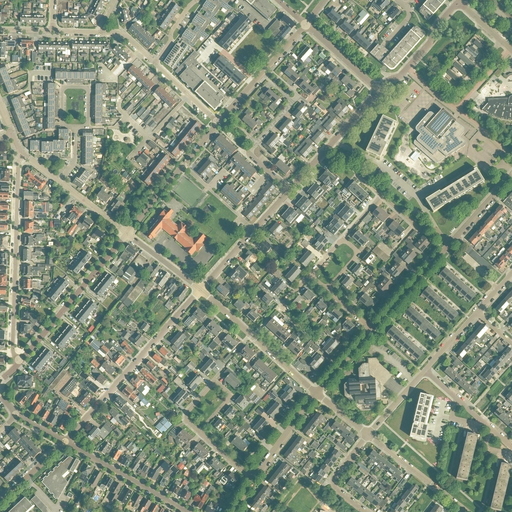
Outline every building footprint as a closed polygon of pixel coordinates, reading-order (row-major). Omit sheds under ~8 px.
[(207,0),(201,9),(206,13),(207,13),(214,18),(221,8),(226,11),(227,10),(231,13),(234,10),(227,5),(220,0),(219,2),(216,0),(215,0),(214,2),(210,0),(207,0)] [(220,0),(227,5),(230,0),(246,0),(269,20),(277,11),(274,8),(271,5),(271,6),(268,3),(269,3),(266,0),(265,1),(264,0),(220,0)] [(371,6),(379,13),(386,6),(386,7),(390,4),(385,0),(376,0),(374,3),(374,2),(371,6)] [(424,18),(426,20),(427,20),(428,21),(446,0),(428,0),(420,9),(421,11),(419,13),(424,18)] [(95,7),(93,9),(93,10),(99,12),(102,7),(94,3),(93,6),(95,7)] [(172,3),(168,7),(177,13),(180,9),(172,3)] [(163,10),(165,12),(174,18),(177,13),(168,7),(166,6),(163,10)] [(384,12),(387,15),(393,20),(396,16),(397,17),(400,13),(395,8),(394,10),(390,6),(384,12)] [(89,14),(87,15),(89,18),(91,16),(92,16),(96,18),(99,12),(93,10),(93,9),(91,8),(89,11),(90,12),(89,14)] [(327,16),(332,20),(336,15),(334,13),(337,10),(334,8),(327,16)] [(350,10),(349,9),(344,14),(346,16),(352,9),(351,8),(350,10)] [(0,23),(4,23),(4,18),(7,18),(7,14),(9,14),(9,11),(1,10),(1,14),(0,14),(0,22),(0,23)] [(360,18),(357,22),(361,25),(365,22),(369,16),(363,11),(361,13),(358,16),(360,18)] [(165,12),(162,16),(171,22),(174,18),(165,12)] [(191,24),(196,28),(203,33),(203,32),(210,22),(215,26),(216,25),(218,26),(221,23),(214,18),(207,13),(206,13),(203,17),(198,14),(191,24)] [(336,15),(332,20),(336,24),(343,16),(341,14),(339,17),(336,15)] [(80,18),(80,24),(86,24),(86,19),(87,19),(89,18),(87,15),(86,16),(83,16),(83,18),(80,18)] [(162,16),(159,21),(168,27),(171,22),(162,16)] [(244,16),(241,21),(248,27),(251,23),(244,16)] [(277,20),(267,31),(276,38),(274,40),(279,44),(296,25),(290,20),(285,16),(279,23),(277,20)] [(340,27),(344,31),(349,26),(347,24),(349,21),(347,19),(340,27)] [(132,34),(140,27),(142,24),(139,20),(136,23),(128,31),(132,34)] [(168,27),(159,21),(156,25),(165,31),(168,27)] [(241,21),(237,25),(244,31),(248,27),(241,21)] [(237,25),(233,29),(241,35),(244,31),(237,25)] [(349,26),(344,31),(349,35),(356,27),(354,25),(351,28),(349,26)] [(132,34),(136,38),(144,30),(140,27),(132,34)] [(387,66),(387,67),(388,68),(388,69),(389,69),(390,70),(391,70),(392,70),(393,70),(394,70),(394,69),(395,69),(399,63),(400,64),(425,35),(424,34),(425,33),(422,31),(422,32),(417,27),(414,29),(413,28),(390,54),(381,46),(380,47),(378,45),(370,54),(383,66),(383,65),(384,66),(386,64),(387,64),(387,65),(387,66)] [(196,28),(193,32),(188,28),(181,39),(193,48),(200,37),(203,39),(204,38),(206,40),(209,36),(203,32),(203,33),(196,28)] [(233,29),(230,33),(237,39),(241,35),(233,29)] [(136,38),(140,42),(148,34),(144,30),(136,38)] [(353,39),(357,43),(362,37),(359,35),(362,33),(360,31),(353,39)] [(230,33),(226,37),(233,43),(237,39),(230,33)] [(140,42),(144,46),(152,38),(148,34),(140,42)] [(226,37),(223,41),(230,47),(233,43),(226,37)] [(357,43),(361,47),(366,41),(362,37),(357,43)] [(152,38),(144,46),(149,50),(156,42),(152,38)] [(476,39),(473,43),(485,53),(488,50),(482,44),(481,46),(477,42),(478,41),(476,39)] [(223,41),(219,45),(226,51),(230,47),(223,41)] [(366,41),(361,47),(366,51),(373,43),(371,41),(368,43),(366,41)] [(0,44),(0,51),(5,52),(5,48),(15,48),(15,42),(5,42),(5,44),(0,44)] [(164,63),(172,69),(188,47),(182,42),(180,45),(178,43),(164,63)] [(102,43),(102,50),(105,50),(105,51),(108,51),(111,52),(111,49),(110,49),(108,48),(109,45),(109,43),(102,43)] [(369,49),(371,52),(377,46),(374,43),(369,49)] [(111,49),(111,52),(112,52),(114,54),(115,53),(117,55),(122,50),(117,46),(114,49),(111,49)] [(468,46),(465,50),(474,58),(477,56),(474,53),(470,49),(468,46)] [(307,47),(302,53),(308,57),(311,54),(314,57),(318,53),(314,49),(312,52),(307,47)] [(122,50),(117,55),(120,57),(119,58),(121,60),(126,54),(122,50)] [(318,56),(323,60),(327,56),(323,51),(318,56)] [(181,81),(184,83),(187,85),(187,86),(189,89),(190,88),(193,91),(192,91),(195,94),(195,93),(198,96),(200,99),(201,98),(203,101),(206,104),(206,103),(214,111),(218,108),(224,102),(222,101),(224,99),(217,93),(215,95),(187,69),(187,70),(185,68),(187,65),(189,67),(195,60),(194,60),(198,56),(194,52),(175,72),(180,77),(179,78),(182,80),(181,81)] [(460,52),(457,56),(470,68),(474,64),(460,52)] [(308,57),(302,53),(298,58),(300,60),(298,62),(304,68),(308,64),(305,61),(308,57)] [(126,54),(121,60),(123,62),(124,61),(126,63),(131,59),(126,54)] [(221,57),(214,64),(219,68),(225,61),(221,57)] [(225,61),(219,68),(223,71),(229,64),(225,61)] [(455,62),(453,65),(465,75),(467,72),(455,62)] [(288,69),(284,74),(289,78),(294,73),(291,70),(294,67),(290,63),(286,67),(288,69)] [(331,73),(336,68),(331,63),(327,68),(324,66),(321,70),(325,73),(329,76),(331,73)] [(229,64),(223,71),(227,75),(233,68),(229,64)] [(128,77),(130,78),(138,70),(134,66),(128,71),(131,74),(128,77)] [(233,68),(227,75),(231,79),(237,72),(233,68)] [(332,80),(336,83),(339,79),(337,77),(341,73),(336,68),(331,73),(335,76),(332,80)] [(294,73),(289,78),(295,83),(299,78),(301,80),(305,76),(309,72),(306,69),(302,74),(300,73),(297,76),(294,73)] [(134,77),(137,79),(142,74),(138,70),(130,78),(131,80),(134,77)] [(449,70),(446,73),(458,83),(460,80),(449,70)] [(0,73),(0,79),(9,76),(7,71),(0,73)] [(237,72),(231,79),(235,82),(241,75),(237,72)] [(137,85),(138,86),(146,77),(142,74),(137,79),(139,82),(137,85)] [(241,75),(235,82),(239,86),(245,79),(241,75)] [(0,79),(0,81),(1,85),(14,80),(11,81),(9,76),(0,79)] [(303,82),(299,87),(304,92),(309,86),(306,83),(309,80),(305,76),(301,80),(303,82)] [(142,85),(145,87),(150,81),(146,77),(138,86),(139,88),(142,85)] [(343,83),(346,87),(351,81),(346,77),(342,81),(339,79),(336,83),(340,87),(343,83)] [(452,85),(445,79),(442,82),(449,88),(452,85)] [(4,84),(6,89),(16,85),(14,80),(1,85),(4,84)] [(149,91),(155,85),(150,81),(145,87),(142,90),(145,93),(146,94),(149,91)] [(351,81),(346,87),(350,90),(346,94),(351,98),(355,93),(352,91),(356,86),(351,81)] [(16,85),(6,89),(8,95),(18,91),(16,85)] [(309,86),(304,92),(310,96),(312,94),(314,96),(320,90),(315,86),(315,85),(312,89),(309,86)] [(156,100),(164,91),(160,87),(159,88),(155,93),(154,93),(157,96),(155,98),(156,100)] [(267,104),(270,100),(274,95),(269,90),(265,95),(263,93),(259,97),(267,104)] [(160,98),(163,101),(168,95),(164,91),(156,100),(157,101),(160,98)] [(163,106),(164,107),(172,99),(168,95),(163,101),(166,103),(163,106)] [(274,95),(270,100),(273,103),(269,108),(273,112),(278,106),(276,104),(280,100),(274,95)] [(509,98),(488,100),(488,103),(481,111),(482,110),(484,112),(486,113),(492,116),(494,118),(501,120),(508,121),(509,121),(511,121),(511,96),(511,97),(510,97),(509,98)] [(11,101),(13,106),(22,102),(20,97),(11,101)] [(172,99),(164,107),(166,109),(169,106),(171,108),(177,103),(172,99)] [(339,105),(336,107),(344,114),(348,110),(344,106),(346,104),(340,99),(337,103),(339,105)] [(12,112),(12,113),(25,108),(22,102),(13,106),(15,111),(12,112)] [(127,113),(133,106),(130,103),(124,110),(127,113)] [(302,105),(297,110),(302,115),(305,117),(308,113),(310,116),(311,115),(312,116),(315,112),(307,106),(306,108),(302,105)] [(330,113),(334,117),(336,115),(340,119),(344,114),(336,107),(334,110),(331,107),(328,111),(330,113)] [(12,113),(14,118),(24,114),(22,109),(25,108),(12,113)] [(143,108),(137,115),(139,117),(145,110),(143,108)] [(242,121),(247,125),(252,120),(249,117),(252,114),(248,110),(244,114),(246,116),(242,121)] [(297,110),(292,115),(297,119),(296,121),(295,121),(299,125),(299,124),(303,121),(299,118),(302,115),(297,110)] [(145,112),(139,118),(142,121),(148,115),(145,112)] [(177,118),(182,123),(189,116),(183,112),(177,118)] [(414,141),(414,142),(414,143),(414,144),(414,145),(415,146),(434,163),(435,163),(436,163),(436,164),(437,163),(438,163),(464,147),(465,146),(465,145),(465,144),(465,143),(464,142),(460,138),(464,133),(464,132),(464,131),(464,130),(463,129),(440,112),(436,117),(432,114),(431,113),(430,113),(429,113),(429,114),(428,114),(416,127),(416,128),(415,129),(415,130),(416,131),(416,132),(420,135),(414,141)] [(330,113),(324,120),(333,128),(337,123),(332,119),(334,117),(330,113)] [(14,118),(16,123),(26,119),(24,114),(14,118)] [(144,123),(147,126),(153,119),(151,116),(144,123)] [(380,159),(387,144),(384,143),(393,122),(383,117),(372,141),(371,141),(365,152),(380,159)] [(16,123),(18,128),(28,125),(26,119),(16,123)] [(288,119),(284,125),(289,129),(292,126),(295,129),(297,131),(301,127),(299,125),(295,121),(293,124),(288,119)] [(252,120),(247,125),(253,130),(257,125),(259,127),(263,123),(258,120),(255,123),(252,120)] [(318,127),(322,130),(324,128),(328,132),(333,128),(324,120),(322,123),(319,120),(315,124),(318,127)] [(189,122),(188,123),(197,131),(201,126),(195,121),(192,124),(189,122)] [(190,128),(188,130),(194,135),(197,131),(188,123),(187,125),(190,128)] [(21,134),(23,133),(30,130),(28,125),(18,128),(21,134)] [(284,125),(279,130),(284,134),(282,136),(286,140),(289,136),(286,133),(289,129),(284,125)] [(312,133),(315,136),(321,141),(325,136),(320,132),(322,130),(318,127),(312,133)] [(23,133),(25,138),(35,134),(33,129),(30,130),(23,133)] [(59,130),(59,142),(65,142),(69,142),(69,138),(71,138),(71,135),(69,135),(69,130),(59,130)] [(182,131),(181,132),(190,140),(194,135),(188,130),(185,133),(182,131)] [(183,136),(180,139),(187,144),(190,140),(181,132),(180,134),(183,136)] [(275,134),(270,140),(276,144),(279,141),(282,144),(286,140),(282,136),(280,138),(275,134)] [(213,148),(215,150),(224,139),(220,136),(213,143),(216,145),(213,148)] [(310,136),(306,140),(311,144),(312,141),(317,145),(321,141),(315,136),(313,139),(310,136)] [(37,152),(42,152),(42,143),(42,142),(30,142),(29,139),(23,141),(25,148),(30,148),(30,152),(35,152),(35,153),(37,154),(37,152)] [(180,139),(178,142),(175,140),(174,141),(183,149),(187,144),(180,139)] [(219,148),(222,150),(228,143),(224,139),(215,150),(217,151),(219,148)] [(306,139),(300,146),(309,154),(313,150),(310,147),(312,145),(311,144),(306,140),(306,139)] [(267,146),(265,148),(272,155),(276,151),(273,148),(276,144),(270,140),(266,145),(267,146)] [(176,145),(173,148),(179,153),(183,149),(174,141),(172,143),(176,145)] [(53,142),(53,143),(53,152),(57,152),(57,154),(60,154),(60,152),(65,152),(65,142),(59,142),(53,142)] [(148,145),(154,150),(157,148),(150,142),(148,145)] [(42,152),(42,154),(46,154),(46,155),(49,155),(49,154),(53,154),(53,152),(53,143),(42,143),(42,152)] [(221,156),(223,157),(233,147),(228,143),(222,150),(224,152),(221,156)] [(309,154),(300,146),(294,153),(299,157),(301,155),(305,159),(309,154)] [(233,147),(223,157),(225,159),(228,155),(230,158),(237,150),(233,147)] [(179,153),(173,148),(171,151),(168,148),(166,150),(170,153),(176,158),(179,153)] [(420,156),(415,152),(410,158),(414,162),(420,156)] [(159,155),(157,156),(167,164),(170,159),(164,154),(162,158),(159,155)] [(232,163),(234,165),(241,157),(237,154),(227,164),(229,166),(232,163)] [(275,166),(281,171),(285,165),(282,162),(285,159),(281,155),(277,159),(279,161),(275,166)] [(159,161),(157,163),(163,168),(167,164),(157,156),(156,158),(159,161)] [(233,170),(235,172),(245,161),(241,157),(234,165),(236,167),(233,170)] [(139,158),(136,161),(143,166),(145,163),(139,158)] [(204,164),(211,170),(214,173),(218,169),(207,160),(204,164)] [(240,170),(242,172),(249,165),(245,161),(235,172),(237,173),(240,170)] [(151,164),(150,165),(159,173),(163,168),(157,163),(155,166),(151,164)] [(204,164),(200,168),(211,177),(212,175),(209,173),(211,170),(204,164)] [(152,169),(150,172),(156,177),(159,173),(150,165),(149,167),(152,169)] [(241,177),(243,179),(253,168),(249,165),(242,172),(244,174),(241,177)] [(285,165),(281,171),(286,175),(290,171),(292,173),(296,169),(292,165),(289,168),(285,165)] [(41,190),(43,192),(47,187),(45,185),(47,183),(28,168),(26,169),(25,170),(25,172),(27,173),(25,176),(29,179),(28,181),(41,190)] [(211,177),(200,168),(196,172),(204,179),(206,176),(209,179),(211,177)] [(253,168),(243,179),(245,181),(248,177),(250,179),(257,172),(253,168)] [(83,169),(80,173),(88,180),(92,175),(83,169)] [(146,170),(143,174),(152,182),(156,177),(150,172),(149,173),(146,170)] [(327,171),(323,176),(332,184),(338,178),(334,174),(332,176),(327,171)] [(443,206),(483,181),(477,172),(472,175),(471,173),(468,174),(470,176),(466,179),(464,177),(462,178),(464,180),(460,182),(458,180),(456,182),(457,184),(453,186),(452,184),(450,186),(451,188),(447,190),(446,188),(444,189),(445,191),(441,194),(440,192),(439,192),(438,193),(439,195),(437,196),(436,194),(425,200),(433,213),(443,207),(443,206)] [(80,173),(76,178),(85,184),(88,180),(80,173)] [(152,182),(143,174),(142,176),(145,178),(142,181),(148,186),(152,182)] [(99,181),(108,188),(112,183),(103,176),(99,181)] [(324,185),(322,187),(327,191),(328,189),(328,188),(331,184),(332,185),(332,184),(323,176),(319,180),(324,185)] [(85,184),(76,178),(73,183),(81,189),(85,184)] [(344,189),(348,193),(356,185),(351,181),(344,189)] [(267,185),(265,188),(271,194),(276,189),(268,182),(266,184),(267,185)] [(220,192),(224,196),(234,186),(232,184),(229,187),(227,185),(220,192)] [(315,184),(311,189),(321,197),(327,191),(322,187),(320,189),(315,184)] [(350,192),(353,195),(360,188),(356,185),(348,193),(350,192)] [(101,191),(97,197),(106,204),(111,198),(111,199),(114,195),(104,186),(101,190),(101,191)] [(224,196),(228,200),(235,192),(233,190),(236,187),(234,186),(224,196)] [(262,190),(260,193),(267,199),(271,194),(265,188),(264,188),(263,187),(261,189),(262,190)] [(360,188),(353,195),(357,199),(364,192),(360,188)] [(312,198),(310,200),(315,204),(321,197),(311,189),(307,193),(312,198)] [(228,200),(232,203),(242,193),(240,191),(237,194),(235,192),(228,200)] [(368,196),(364,192),(357,199),(362,202),(368,196)] [(242,193),(232,203),(236,207),(243,200),(241,198),(244,194),(242,193)] [(259,196),(257,199),(264,205),(268,200),(267,199),(260,193),(258,195),(259,196)] [(304,197),(300,202),(309,210),(315,204),(310,200),(309,202),(304,197)] [(117,198),(113,204),(109,210),(114,214),(116,210),(117,211),(119,208),(123,202),(117,198)] [(255,202),(252,204),(259,210),(264,205),(257,199),(255,198),(253,200),(255,202)] [(511,206),(511,205),(511,203),(511,201),(508,198),(505,200),(503,203),(508,208),(510,209),(511,206)] [(3,204),(3,203),(0,202),(0,206),(0,207),(0,208),(0,210),(1,210),(1,211),(3,211),(3,210),(8,211),(8,210),(9,210),(9,207),(8,207),(8,204),(3,204)] [(301,211),(299,213),(303,217),(309,210),(300,202),(296,206),(301,211)] [(25,203),(25,213),(42,213),(42,214),(49,214),(49,204),(42,204),(42,203),(25,203)] [(250,207),(247,210),(254,216),(259,210),(252,204),(251,203),(249,206),(250,207)] [(346,203),(340,210),(349,218),(353,214),(348,209),(351,207),(346,203)] [(500,206),(496,210),(505,218),(506,215),(503,213),(505,210),(500,206)] [(67,219),(70,221),(79,210),(77,209),(77,208),(76,207),(75,207),(70,214),(71,215),(70,217),(69,216),(67,219)] [(254,216),(247,210),(246,208),(244,211),(245,212),(242,215),(243,215),(244,216),(249,221),(254,216)] [(290,208),(286,213),(295,221),(301,215),(303,217),(299,213),(297,211),(295,213),(290,208)] [(374,223),(375,222),(375,221),(383,212),(378,208),(373,214),(376,217),(372,221),(374,223)] [(194,240),(187,235),(187,234),(187,233),(189,230),(181,223),(178,226),(177,226),(169,219),(171,217),(170,216),(173,212),(169,209),(166,213),(164,211),(158,218),(159,219),(147,233),(148,234),(147,236),(151,240),(153,238),(154,239),(162,229),(187,249),(185,251),(191,256),(195,251),(198,253),(204,246),(201,244),(206,238),(200,234),(195,239),(194,240)] [(79,210),(70,221),(74,224),(76,221),(75,220),(76,218),(78,220),(83,213),(82,213),(82,212),(81,211),(80,211),(79,210)] [(336,214),(334,216),(339,220),(341,218),(346,223),(349,218),(340,210),(341,210),(337,215),(336,214)] [(496,210),(492,215),(499,221),(501,218),(503,220),(505,218),(496,210)] [(0,220),(1,221),(2,221),(3,220),(8,220),(9,219),(9,218),(8,217),(8,214),(2,214),(2,213),(0,212),(0,220)] [(375,221),(375,222),(378,224),(380,221),(383,223),(389,217),(383,212),(375,221)] [(290,228),(295,221),(286,213),(282,217),(287,222),(285,224),(290,228)] [(362,221),(365,223),(370,217),(368,215),(362,221)] [(492,215),(488,219),(495,225),(499,221),(492,215)] [(329,222),(328,223),(338,231),(342,227),(337,222),(339,220),(334,216),(332,218),(334,220),(330,224),(329,222)] [(89,230),(93,224),(87,219),(83,224),(81,222),(77,227),(80,229),(82,230),(85,227),(89,230)] [(484,223),(489,228),(491,229),(495,225),(488,219),(484,223)] [(0,229),(7,230),(8,229),(8,227),(8,224),(2,224),(2,223),(0,222),(0,229)] [(390,237),(391,236),(399,226),(394,222),(388,228),(391,231),(387,235),(390,237)] [(334,235),(338,231),(328,223),(323,229),(327,233),(329,231),(334,235)] [(484,223),(480,228),(489,235),(491,233),(487,230),(489,228),(484,223)] [(269,232),(275,237),(281,231),(284,233),(287,229),(282,224),(279,226),(276,224),(269,232)] [(372,230),(377,235),(383,228),(381,226),(376,231),(374,229),(372,230)] [(391,236),(393,238),(396,235),(399,237),(404,231),(399,226),(391,236)] [(480,228),(476,232),(481,237),(484,234),(490,240),(491,238),(492,238),(489,235),(480,228)] [(95,240),(94,239),(96,236),(101,239),(101,238),(102,239),(102,238),(103,239),(106,236),(98,230),(95,234),(94,234),(91,237),(95,240)] [(352,238),(358,243),(363,237),(357,232),(352,238)] [(476,232),(473,237),(478,241),(481,237),(476,232)] [(323,236),(318,242),(324,247),(329,241),(323,236)] [(363,237),(358,243),(363,247),(369,241),(363,237)] [(423,237),(419,241),(426,248),(430,243),(423,237)] [(478,241),(473,237),(468,241),(475,247),(479,243),(478,241)] [(260,252),(264,256),(272,247),(265,241),(262,244),(258,241),(255,245),(261,251),(260,252)] [(410,242),(408,244),(413,249),(415,247),(422,253),(426,248),(419,241),(414,246),(410,242)] [(324,247),(318,242),(313,247),(319,253),(324,247)] [(409,249),(405,254),(412,261),(416,256),(411,251),(413,249),(408,244),(406,247),(409,249)] [(122,260),(124,262),(134,249),(130,246),(129,246),(120,258),(122,260)] [(286,254),(278,246),(274,251),(282,258),(286,254)] [(487,250),(485,248),(483,249),(484,250),(482,252),(480,251),(478,253),(482,256),(487,250)] [(24,250),(24,256),(35,257),(41,257),(41,253),(42,253),(42,249),(36,249),(35,254),(31,254),(31,251),(24,250)] [(134,249),(124,262),(126,263),(128,261),(131,257),(134,258),(138,252),(134,249)] [(505,250),(501,255),(508,260),(511,256),(505,250)] [(80,252),(78,254),(88,262),(92,257),(84,251),(82,254),(80,252)] [(247,256),(243,259),(247,262),(248,260),(250,261),(251,262),(253,264),(255,263),(259,258),(254,254),(253,255),(249,251),(246,255),(247,256)] [(309,251),(304,257),(310,262),(315,257),(309,251)] [(363,260),(368,265),(374,258),(369,253),(363,260)] [(88,262),(78,254),(77,256),(79,258),(77,260),(84,266),(88,262)] [(398,256),(396,258),(401,263),(403,261),(408,265),(412,261),(405,254),(400,258),(398,256)] [(497,256),(496,257),(504,265),(508,260),(501,255),(499,257),(497,256)] [(310,262),(304,257),(299,263),(305,268),(310,262)] [(504,265),(496,257),(494,260),(497,262),(495,265),(497,267),(500,269),(504,265)] [(396,263),(392,268),(400,274),(404,270),(399,265),(401,263),(396,258),(393,261),(396,263)] [(84,266),(77,260),(75,263),(72,261),(71,263),(81,271),(84,266)] [(81,271),(71,263),(70,264),(72,266),(70,269),(77,275),(81,271)] [(255,263),(252,267),(258,272),(261,268),(261,269),(263,267),(258,263),(256,264),(255,263)] [(150,273),(148,275),(153,278),(160,268),(156,265),(153,269),(150,266),(146,271),(150,273)] [(352,272),(357,276),(363,269),(358,265),(352,272)] [(233,270),(228,276),(234,281),(236,278),(241,282),(248,274),(239,266),(237,269),(241,272),(241,273),(239,275),(233,270)] [(125,274),(122,278),(129,284),(138,273),(136,272),(130,267),(125,274)] [(295,267),(290,272),(296,278),(301,272),(295,267)] [(385,270),(383,272),(389,277),(391,274),(396,279),(400,274),(392,268),(388,272),(385,270)] [(439,275),(444,280),(451,273),(446,268),(439,275)] [(116,274),(122,278),(125,274),(119,270),(116,274)] [(273,284),(275,286),(281,291),(283,289),(284,290),(285,290),(287,288),(287,287),(286,286),(278,279),(280,277),(275,273),(272,270),(270,273),(277,279),(273,284)] [(155,283),(159,286),(162,288),(168,280),(167,279),(169,276),(165,272),(159,279),(158,278),(155,283)] [(296,278),(290,272),(285,278),(291,283),(296,278)] [(385,278),(381,283),(389,290),(393,285),(387,279),(389,277),(383,272),(381,274),(385,278)] [(444,280),(449,284),(456,277),(451,273),(444,280)] [(116,280),(108,274),(104,279),(114,287),(116,285),(113,283),(116,280)] [(341,284),(346,288),(352,281),(348,277),(341,284)] [(449,284),(454,289),(461,281),(456,277),(449,284)] [(60,281),(57,279),(56,281),(66,289),(69,285),(62,279),(60,281)] [(114,287),(104,279),(101,283),(108,289),(110,286),(113,288),(114,287)] [(120,301),(129,309),(148,284),(142,279),(134,289),(132,287),(120,301)] [(166,287),(170,290),(166,296),(169,298),(177,288),(176,287),(179,283),(175,280),(174,281),(172,279),(166,287)] [(66,289),(56,281),(54,283),(57,285),(54,288),(62,294),(66,289)] [(454,289),(459,293),(466,286),(461,281),(454,289)] [(144,292),(147,295),(149,293),(155,285),(151,282),(145,290),(144,292)] [(108,289),(101,283),(97,287),(107,295),(108,294),(106,292),(108,289)] [(389,290),(381,283),(377,288),(385,294),(389,290)] [(216,289),(225,297),(230,293),(229,292),(230,291),(225,286),(223,287),(220,285),(216,289)] [(275,286),(271,291),(277,296),(281,291),(275,286)] [(459,293),(464,298),(471,290),(466,286),(459,293)] [(107,295),(97,287),(93,292),(101,298),(103,295),(105,297),(107,295)] [(185,296),(184,295),(188,290),(187,290),(187,289),(186,288),(185,288),(184,287),(180,293),(179,292),(175,298),(181,302),(185,296)] [(422,294),(427,299),(433,292),(428,287),(422,294)] [(62,294),(54,288),(52,290),(50,288),(48,290),(58,298),(62,294)] [(54,303),(58,298),(48,290),(47,292),(49,294),(47,297),(54,303)] [(302,297),(301,299),(302,300),(303,300),(304,299),(307,301),(308,299),(309,300),(311,301),(311,302),(315,297),(308,290),(304,295),(302,297)] [(471,290),(464,298),(469,302),(476,295),(471,290)] [(273,300),(264,292),(261,295),(264,297),(261,300),(268,306),(273,300)] [(427,299),(432,304),(438,296),(433,292),(427,299)] [(359,300),(365,305),(370,299),(364,294),(359,300)] [(300,295),(292,304),(295,307),(302,300),(301,299),(302,297),(300,295)] [(432,304),(437,308),(443,301),(438,296),(432,304)] [(511,300),(507,296),(503,301),(508,305),(511,303),(511,304),(511,300)] [(22,300),(21,301),(22,302),(22,303),(22,305),(26,305),(26,306),(28,308),(30,308),(30,307),(35,308),(35,304),(31,304),(31,300),(22,299),(22,300)] [(238,301),(234,305),(240,311),(242,308),(246,311),(250,307),(246,303),(245,303),(240,299),(239,301),(238,301)] [(370,299),(365,305),(370,310),(376,304),(370,299)] [(165,306),(169,309),(174,303),(170,300),(165,306)] [(97,307),(90,301),(86,305),(96,313),(97,312),(95,310),(97,307)] [(316,306),(323,313),(327,308),(320,301),(316,306)] [(437,308),(442,313),(448,305),(443,301),(437,308)] [(503,301),(499,305),(504,309),(508,305),(503,301)] [(120,311),(124,306),(120,303),(116,308),(120,311)] [(96,313),(86,305),(82,310),(90,316),(92,313),(94,315),(96,313)] [(254,313),(258,309),(253,305),(248,310),(250,312),(246,316),(253,323),(258,317),(254,313)] [(442,313),(447,317),(453,310),(448,305),(442,313)] [(504,309),(499,305),(495,310),(500,314),(499,315),(501,317),(505,313),(503,311),(504,309)] [(404,314),(409,319),(416,312),(411,307),(404,314)] [(329,313),(327,315),(329,317),(328,317),(336,323),(342,316),(335,309),(330,314),(329,313)] [(90,316),(82,310),(79,314),(89,322),(90,320),(88,319),(90,316)] [(184,324),(188,328),(197,318),(200,322),(201,321),(203,323),(206,319),(204,318),(205,316),(198,310),(193,315),(191,318),(189,317),(184,324)] [(453,310),(447,317),(452,322),(458,314),(453,310)] [(30,315),(30,314),(27,314),(27,312),(22,312),(22,320),(30,321),(32,323),(34,325),(38,321),(31,315),(30,315)] [(409,319),(414,323),(421,316),(416,312),(409,319)] [(89,322),(79,314),(75,319),(82,325),(85,322),(87,324),(89,322)] [(266,327),(270,331),(277,323),(272,319),(275,316),(273,314),(268,320),(270,322),(266,327)] [(414,323),(419,328),(426,321),(421,316),(414,323)] [(118,323),(124,327),(127,324),(121,320),(120,320),(119,319),(117,321),(119,323),(118,323)] [(327,324),(324,322),(322,320),(318,324),(323,329),(327,324)] [(354,326),(347,320),(343,325),(350,331),(354,326)] [(141,329),(145,333),(146,332),(147,330),(150,327),(145,323),(145,324),(142,321),(140,323),(144,326),(141,329)] [(419,328),(424,332),(431,325),(426,321),(419,328)] [(209,335),(212,333),(211,332),(217,326),(212,322),(207,327),(206,328),(210,331),(208,334),(209,335)] [(270,331),(275,335),(282,327),(277,323),(270,331)] [(22,335),(23,335),(25,335),(26,335),(27,335),(27,334),(31,334),(31,333),(32,331),(35,334),(36,333),(33,330),(35,327),(31,324),(30,326),(22,325),(22,335)] [(478,329),(483,334),(491,341),(493,343),(497,339),(495,337),(493,339),(485,332),(488,329),(482,324),(478,329)] [(424,332),(429,336),(435,329),(431,325),(424,332)] [(77,332),(69,326),(66,330),(75,338),(77,337),(77,336),(74,335),(77,332)] [(211,332),(212,333),(217,337),(222,331),(217,326),(211,332)] [(386,334),(392,338),(398,331),(393,326),(386,334)] [(275,335),(279,339),(286,331),(282,327),(275,335)] [(435,329),(429,336),(434,341),(441,334),(435,329)] [(478,329),(473,334),(479,339),(483,334),(478,329)] [(75,338),(66,330),(62,335),(69,341),(72,338),(74,340),(75,338)] [(122,337),(125,339),(126,340),(129,337),(131,339),(130,340),(133,342),(132,342),(138,347),(141,343),(130,333),(129,334),(124,330),(120,335),(116,331),(115,332),(116,333),(120,336),(121,335),(122,337)] [(200,330),(194,336),(197,338),(203,332),(200,330)] [(132,331),(130,333),(141,343),(144,340),(139,335),(137,333),(136,334),(132,331)] [(289,338),(291,340),(295,335),(293,333),(291,335),(286,331),(279,339),(284,343),(289,338)] [(392,338),(397,343),(403,335),(398,331),(392,338)] [(177,335),(175,337),(181,343),(184,339),(186,341),(191,337),(186,332),(183,335),(180,332),(179,332),(178,332),(176,333),(176,335),(177,335)] [(473,334),(469,339),(475,344),(476,342),(479,345),(482,342),(479,339),(473,334)] [(69,341),(62,335),(58,339),(68,347),(69,345),(67,343),(69,341)] [(288,348),(292,352),(299,345),(294,341),(298,337),(295,335),(291,340),(293,342),(288,348)] [(397,343),(401,347),(408,340),(403,335),(397,343)] [(223,347),(225,349),(233,340),(228,336),(222,342),(225,344),(223,347)] [(181,343),(175,337),(171,343),(174,345),(171,348),(176,353),(183,345),(181,343)] [(68,347),(58,339),(55,343),(62,350),(64,347),(67,349),(68,347)] [(123,364),(111,354),(95,339),(90,345),(98,353),(100,350),(106,356),(107,354),(109,356),(110,356),(110,357),(112,360),(115,363),(114,363),(116,365),(116,364),(119,367),(120,366),(121,366),(123,364)] [(332,339),(327,345),(333,350),(338,344),(332,339)] [(469,339),(465,344),(470,349),(473,346),(474,347),(476,345),(475,344),(469,339)] [(101,343),(104,345),(110,350),(112,348),(103,340),(101,343)] [(233,340),(225,349),(227,350),(229,348),(232,351),(238,345),(233,340)] [(401,347),(406,352),(413,344),(408,340),(401,347)] [(496,346),(501,351),(510,358),(511,355),(511,351),(508,348),(506,346),(504,348),(498,344),(500,342),(498,340),(494,344),(496,346)] [(115,344),(116,343),(112,341),(110,344),(113,347),(118,350),(120,348),(115,344)] [(121,346),(124,349),(123,350),(126,352),(127,352),(131,355),(134,351),(130,348),(131,347),(124,341),(121,346)] [(406,352),(411,356),(418,349),(413,344),(406,352)] [(465,344),(460,348),(466,354),(470,349),(465,344)] [(299,345),(292,352),(297,357),(302,350),(305,352),(309,347),(307,345),(303,349),(299,345)] [(333,350),(327,345),(323,350),(328,355),(333,350)] [(239,354),(244,358),(251,351),(246,347),(239,354)] [(166,355),(169,358),(171,355),(165,350),(162,348),(159,351),(162,353),(162,354),(165,357),(166,355)] [(466,354),(460,348),(456,353),(459,356),(458,358),(462,362),(463,360),(462,359),(466,354)] [(43,353),(42,353),(52,362),(54,360),(51,358),(54,355),(46,349),(46,350),(43,353)] [(418,349),(411,356),(417,361),(423,353),(418,349)] [(113,351),(111,354),(123,364),(125,361),(124,361),(125,360),(118,354),(117,355),(113,351)] [(245,371),(247,368),(252,363),(250,361),(255,355),(251,351),(244,358),(249,362),(242,369),(245,371)] [(502,355),(499,358),(505,363),(510,358),(501,351),(500,353),(502,355)] [(39,357),(39,358),(46,364),(49,361),(51,363),(52,362),(42,353),(42,354),(40,357),(39,357)] [(153,358),(152,358),(159,364),(160,362),(163,366),(167,362),(163,358),(162,359),(156,354),(155,356),(154,356),(153,357),(153,358)] [(319,354),(314,360),(320,365),(325,359),(319,354)] [(36,362),(35,362),(45,370),(46,369),(44,367),(46,364),(39,358),(38,358),(38,359),(36,362)] [(368,364),(363,364),(358,369),(359,375),(356,375),(356,380),(348,380),(344,386),(344,397),(349,401),(355,401),(355,406),(360,411),(371,410),(376,405),(376,400),(381,400),(380,389),(381,388),(384,391),(386,389),(383,387),(392,376),(379,364),(379,358),(368,359),(368,364)] [(499,358),(495,362),(501,368),(505,363),(499,358)] [(91,363),(97,368),(100,365),(94,360),(91,363)] [(107,360),(102,367),(106,371),(106,372),(108,372),(111,375),(112,375),(114,374),(114,373),(115,371),(112,368),(113,368),(109,365),(111,363),(107,360)] [(211,360),(206,365),(212,371),(217,365),(211,360)] [(252,367),(257,372),(263,364),(259,360),(254,365),(252,363),(247,368),(250,370),(252,367)] [(320,365),(314,360),(309,365),(315,371),(320,365)] [(147,365),(146,365),(152,371),(153,369),(157,373),(159,370),(150,361),(148,363),(146,364),(147,365)] [(32,366),(31,367),(39,373),(41,370),(44,372),(45,370),(35,362),(35,363),(32,366)] [(495,362),(491,367),(497,372),(501,368),(495,362)] [(257,372),(261,376),(268,368),(263,364),(257,372)] [(212,371),(206,365),(201,371),(207,376),(212,371)] [(169,370),(176,376),(179,373),(172,367),(169,370)] [(444,372),(448,376),(453,371),(448,367),(444,372)] [(484,370),(487,372),(492,377),(497,372),(491,367),(488,371),(487,370),(488,369),(486,367),(484,370)] [(140,372),(153,385),(157,381),(143,368),(142,370),(141,370),(140,371),(140,372)] [(261,376),(266,380),(273,372),(268,368),(261,376)] [(98,378),(96,380),(102,385),(103,385),(105,383),(105,382),(107,380),(94,369),(91,372),(98,378)] [(237,377),(232,372),(232,373),(227,369),(222,375),(226,378),(224,380),(230,385),(235,379),(237,377)] [(448,376),(453,380),(457,375),(453,371),(448,376)] [(80,384),(85,388),(87,390),(89,389),(95,394),(97,391),(98,392),(99,390),(99,389),(93,383),(91,385),(89,383),(90,382),(87,379),(89,377),(82,372),(79,376),(84,380),(80,384)] [(273,372),(266,380),(271,384),(277,376),(273,372)] [(492,377),(487,372),(482,377),(483,378),(481,380),(484,382),(486,380),(488,382),(492,377)] [(144,381),(137,375),(137,376),(136,376),(135,377),(135,378),(134,379),(133,379),(130,383),(141,392),(142,393),(145,390),(144,389),(146,386),(143,383),(144,381)] [(197,375),(192,381),(198,386),(203,380),(197,375)] [(453,380),(457,384),(462,379),(457,375),(453,380)] [(18,386),(23,387),(23,388),(27,388),(31,388),(31,377),(27,377),(27,376),(23,376),(23,378),(18,377),(18,386)] [(457,384),(462,388),(466,383),(464,381),(467,379),(464,377),(462,379),(457,384)] [(235,379),(230,385),(236,390),(241,384),(235,379)] [(198,386),(192,381),(187,386),(193,391),(198,386)] [(71,391),(69,393),(76,398),(77,396),(80,399),(78,402),(83,408),(88,402),(79,394),(80,393),(78,391),(80,389),(78,387),(80,384),(78,383),(76,385),(75,387),(73,389),(71,391)] [(462,388),(466,392),(471,387),(466,383),(462,388)] [(471,387),(466,392),(471,396),(473,394),(475,396),(479,392),(476,390),(475,391),(473,389),(477,385),(475,383),(471,387)] [(80,384),(78,387),(80,389),(78,391),(80,393),(79,394),(88,402),(93,397),(87,392),(84,395),(81,392),(85,388),(80,384)] [(134,392),(127,386),(127,387),(126,387),(124,389),(125,389),(124,390),(123,390),(122,392),(122,393),(128,398),(129,397),(134,401),(137,397),(133,393),(134,392)] [(290,387),(285,393),(291,398),(296,393),(290,387)] [(183,390),(178,396),(184,401),(189,396),(183,390)] [(19,404),(20,404),(22,406),(34,392),(31,391),(29,391),(24,397),(23,396),(18,402),(19,402),(19,403),(19,404)] [(291,398),(285,393),(280,399),(286,404),(291,398)] [(36,394),(30,404),(33,406),(39,396),(36,394)] [(241,396),(235,403),(240,408),(246,400),(249,403),(251,401),(251,400),(249,398),(246,396),(244,394),(242,397),(241,396)] [(412,425),(410,437),(424,440),(428,426),(425,425),(432,397),(420,394),(413,425),(412,425)] [(184,401),(178,396),(173,402),(179,407),(184,401)] [(117,397),(116,399),(131,414),(133,412),(125,405),(126,404),(119,397),(118,398),(117,397)] [(131,414),(116,399),(114,401),(114,402),(113,403),(121,410),(122,408),(126,413),(125,413),(127,415),(126,417),(130,420),(134,416),(131,414)] [(141,402),(146,407),(149,404),(144,399),(141,402)] [(64,412),(69,405),(64,402),(61,400),(58,405),(52,415),(53,416),(51,420),(49,423),(53,426),(55,422),(56,423),(58,419),(60,420),(64,412)] [(42,408),(43,405),(40,403),(38,406),(35,404),(31,412),(32,413),(33,414),(34,414),(37,415),(39,411),(40,412),(42,408)] [(46,409),(41,418),(42,419),(43,420),(44,420),(45,420),(49,413),(47,412),(51,405),(48,403),(45,408),(46,409)] [(277,403),(272,408),(278,414),(283,408),(277,403)] [(494,414),(498,418),(503,412),(499,408),(501,406),(498,404),(494,408),(497,410),(494,414)] [(69,405),(64,412),(65,413),(64,415),(65,416),(58,428),(60,429),(61,430),(62,431),(62,430),(63,431),(66,426),(67,425),(67,424),(64,422),(67,417),(68,417),(69,416),(69,415),(66,413),(68,409),(71,411),(73,409),(69,405)] [(224,415),(229,419),(236,412),(231,408),(224,415)] [(278,414),(272,408),(267,414),(273,419),(278,414)] [(113,416),(112,416),(114,418),(110,422),(114,425),(117,421),(121,425),(123,424),(126,427),(129,423),(122,416),(120,414),(119,415),(116,412),(116,413),(112,409),(109,413),(113,416)] [(498,418),(503,422),(508,416),(510,414),(508,412),(506,415),(503,412),(498,418)] [(314,418),(320,423),(322,424),(324,422),(321,420),(323,418),(317,413),(314,418)] [(503,422),(507,426),(511,420),(511,419),(508,416),(503,422)] [(155,428),(163,435),(172,425),(164,418),(155,428)] [(263,418),(258,424),(264,429),(269,423),(263,418)] [(314,418),(310,422),(316,427),(320,423),(314,418)] [(213,427),(218,431),(225,424),(220,419),(213,427)] [(310,422),(306,427),(312,432),(316,427),(310,422)] [(331,428),(336,432),(341,426),(336,422),(331,428)] [(100,436),(104,440),(112,430),(106,424),(100,431),(96,427),(89,435),(93,439),(96,436),(98,438),(100,436)] [(264,429),(258,424),(253,429),(259,434),(264,429)] [(336,432),(341,435),(345,429),(341,426),(336,432)] [(176,444),(178,446),(188,435),(183,430),(181,433),(174,427),(168,434),(177,442),(176,444)] [(312,432),(306,427),(302,432),(308,437),(311,434),(313,436),(314,434),(312,432)] [(8,435),(12,439),(19,433),(15,428),(8,435)] [(113,432),(118,437),(122,433),(117,428),(113,432)] [(341,435),(345,439),(350,433),(345,429),(341,435)] [(460,432),(455,454),(466,457),(469,443),(470,444),(470,447),(473,435),(460,432)] [(16,444),(18,442),(23,437),(19,433),(12,439),(16,444)] [(345,439),(344,441),(351,446),(354,442),(352,441),(355,437),(350,433),(345,439)] [(18,442),(22,446),(30,439),(25,435),(23,437),(18,442)] [(188,435),(178,446),(180,444),(182,445),(184,443),(187,445),(183,449),(186,451),(192,444),(190,442),(193,439),(188,435)] [(231,443),(237,448),(242,442),(236,437),(231,443)] [(299,437),(295,442),(301,446),(305,442),(299,437)] [(22,446),(26,450),(33,443),(30,439),(22,446)] [(100,452),(105,455),(107,452),(109,454),(113,447),(111,446),(112,444),(109,442),(108,443),(106,442),(101,448),(102,449),(100,452)] [(242,442),(237,448),(243,453),(248,447),(242,442)] [(295,442),(291,446),(297,451),(299,448),(302,450),(304,448),(301,446),(295,442)] [(26,450),(30,454),(37,447),(33,443),(26,450)] [(138,448),(134,444),(132,447),(132,446),(128,450),(131,452),(134,449),(136,450),(138,448)] [(193,451),(198,455),(203,449),(198,444),(193,451)] [(114,453),(111,458),(113,459),(114,460),(115,461),(116,460),(116,461),(121,453),(119,452),(122,448),(121,447),(122,446),(120,445),(117,450),(115,449),(113,452),(114,453)] [(291,446),(288,451),(296,458),(298,456),(295,454),(297,451),(291,446)] [(335,450),(331,455),(337,460),(341,455),(338,452),(340,450),(336,446),(334,449),(335,450)] [(37,447),(30,454),(34,458),(41,452),(37,447)] [(203,449),(198,455),(194,460),(196,461),(200,457),(203,460),(209,453),(203,449)] [(296,458),(288,451),(284,456),(286,458),(285,459),(292,465),(295,460),(295,461),(296,460),(298,462),(300,461),(296,458)] [(370,465),(371,463),(378,455),(373,451),(368,457),(371,459),(367,463),(370,465)] [(326,458),(328,460),(334,464),(337,460),(331,455),(329,453),(326,458)] [(455,454),(450,476),(462,479),(464,471),(462,471),(466,457),(455,454)] [(375,462),(378,465),(383,459),(378,455),(371,463),(373,465),(375,462)] [(121,464),(127,467),(130,462),(131,462),(133,459),(129,456),(129,457),(127,456),(125,458),(121,464)] [(131,469),(133,470),(133,471),(134,472),(135,471),(136,472),(140,465),(138,464),(138,463),(139,463),(140,462),(140,461),(142,457),(140,456),(137,459),(131,469)] [(49,476),(47,477),(46,476),(43,479),(44,480),(41,482),(49,491),(48,492),(56,500),(57,499),(58,500),(68,482),(68,483),(62,477),(68,471),(73,473),(73,474),(80,462),(76,460),(69,457),(62,463),(61,462),(58,465),(59,466),(57,468),(56,467),(53,470),(54,471),(52,473),(51,472),(48,475),(49,476)] [(211,466),(214,469),(220,463),(215,459),(211,463),(208,461),(204,466),(208,469),(211,466)] [(383,468),(387,462),(383,459),(378,465),(381,467),(379,469),(381,471),(383,468)] [(18,460),(13,464),(20,471),(25,467),(18,460)] [(328,460),(324,464),(330,469),(334,464),(328,460)] [(167,472),(171,468),(165,462),(161,467),(155,472),(153,471),(149,478),(155,481),(159,474),(158,474),(163,469),(167,472)] [(192,471),(196,473),(204,464),(202,462),(196,468),(195,467),(192,471)] [(383,468),(387,472),(392,466),(387,462),(383,468)] [(495,471),(491,485),(502,487),(508,465),(495,462),(492,474),(493,474),(493,471),(495,471)] [(220,463),(214,469),(217,472),(214,475),(218,479),(222,474),(221,472),(225,468),(220,463)] [(283,463),(280,468),(287,474),(292,468),(288,464),(287,466),(283,463)] [(13,464),(9,467),(16,475),(20,471),(13,464)] [(324,464),(320,469),(326,474),(330,469),(324,464)] [(148,473),(147,473),(150,468),(144,465),(142,470),(141,469),(138,474),(145,478),(148,473)] [(89,467),(90,467),(87,466),(86,466),(79,480),(84,483),(82,486),(84,488),(88,482),(85,480),(91,469),(90,468),(89,467)] [(387,472),(392,476),(397,470),(392,466),(387,472)] [(9,467),(5,471),(12,478),(16,475),(9,467)] [(171,468),(167,472),(168,473),(163,478),(159,484),(160,485),(160,486),(160,487),(162,488),(163,487),(163,488),(167,481),(165,480),(166,479),(174,471),(171,468)] [(280,468),(276,473),(282,477),(284,474),(286,476),(287,474),(280,468)] [(320,469),(316,474),(323,478),(326,474),(320,469)] [(187,470),(184,474),(190,478),(193,474),(187,470)] [(397,470),(392,476),(397,479),(395,481),(398,483),(402,478),(400,476),(402,474),(397,470)] [(12,478),(5,471),(1,475),(8,483),(12,478)] [(95,476),(95,475),(90,484),(96,487),(99,481),(103,474),(98,471),(95,476)] [(323,478),(316,474),(314,472),(312,474),(315,476),(313,479),(319,483),(323,478)] [(220,482),(224,486),(227,482),(232,486),(238,479),(231,473),(228,477),(225,475),(220,482)] [(276,473),(272,477),(278,482),(282,477),(276,473)] [(278,482),(272,477),(268,482),(274,487),(278,482)] [(100,488),(104,490),(106,487),(109,489),(114,481),(113,481),(113,480),(112,479),(111,480),(108,478),(105,483),(103,486),(102,485),(100,488)] [(347,484),(352,488),(357,482),(352,478),(347,484)] [(352,488),(357,492),(361,486),(359,484),(361,481),(359,479),(357,482),(352,488)] [(180,489),(180,488),(178,487),(180,483),(177,482),(175,485),(174,485),(173,487),(173,488),(171,492),(173,493),(173,494),(175,495),(176,495),(178,491),(179,492),(180,489)] [(111,493),(113,494),(109,500),(114,503),(118,496),(116,495),(122,486),(121,485),(120,484),(119,485),(117,483),(111,493)] [(412,485),(408,490),(414,495),(418,490),(417,490),(419,488),(416,485),(414,487),(412,485)] [(486,498),(484,507),(497,510),(502,487),(491,485),(488,499),(487,499),(487,498),(486,498)] [(188,488),(186,486),(182,491),(184,492),(181,498),(183,499),(183,500),(184,501),(185,500),(187,501),(189,498),(192,494),(187,492),(189,488),(188,488)] [(265,486),(261,491),(267,496),(271,491),(272,492),(274,490),(269,486),(268,489),(265,486)] [(357,492),(361,495),(366,489),(361,486),(357,492)] [(132,492),(131,491),(130,490),(127,489),(125,493),(124,493),(119,501),(125,505),(130,496),(132,492)] [(361,495),(366,499),(371,493),(366,489),(361,495)] [(408,490),(404,495),(410,500),(414,495),(408,490)] [(195,506),(201,510),(206,501),(207,501),(209,498),(210,498),(213,493),(208,491),(206,495),(203,493),(200,497),(197,495),(194,501),(197,503),(195,506)] [(261,491),(257,496),(263,501),(265,498),(269,501),(268,501),(271,503),(273,501),(270,499),(271,499),(267,496),(261,491)] [(366,499),(371,503),(376,497),(371,493),(366,499)] [(91,499),(96,502),(99,497),(94,494),(91,499)] [(380,506),(384,501),(382,499),(380,501),(378,499),(380,496),(378,494),(376,497),(371,503),(376,507),(378,504),(380,506)] [(133,500),(133,501),(136,503),(133,508),(137,510),(140,505),(138,505),(142,498),(139,496),(138,495),(137,495),(134,499),(133,500)] [(404,495),(400,500),(406,504),(410,500),(404,495)] [(257,496),(254,501),(260,505),(263,501),(257,496)] [(27,511),(33,507),(25,498),(8,511),(27,511)] [(147,510),(151,503),(150,503),(150,502),(149,501),(148,501),(146,500),(139,511),(147,511),(148,511),(147,510)] [(400,500),(397,504),(403,509),(406,504),(400,500)] [(260,511),(266,511),(267,511),(266,510),(263,508),(263,509),(259,506),(260,505),(254,501),(250,505),(256,510),(258,508),(262,511),(260,511)] [(205,511),(214,511),(215,511),(210,508),(213,504),(210,502),(207,507),(205,511)]
